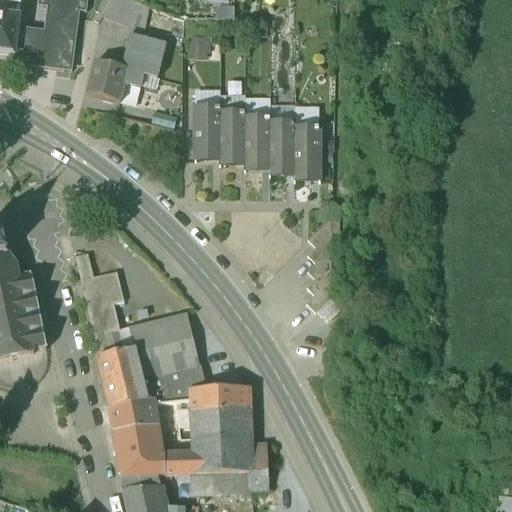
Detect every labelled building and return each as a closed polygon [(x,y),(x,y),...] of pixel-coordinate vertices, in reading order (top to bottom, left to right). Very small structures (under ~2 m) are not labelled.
[(12,68),(64,75),(67,51),(74,52),(79,16),(85,17),(87,0),(39,0),(38,9),(46,11),(43,35),(17,31),(14,58),(12,68)] [(149,12),(120,0),(110,0),(101,20),(126,30),(129,40),(142,43),(149,12)] [(215,15),(216,26),(233,25),(233,14),(215,15)] [(18,20),(0,18),(0,56),(14,58),(17,31),(18,20)] [(253,42),(267,40),(267,30),(253,29),(253,42)] [(121,72),(94,66),(86,99),(120,107),(124,90),(139,93),(143,80),(156,83),(161,64),(147,60),(151,45),(142,43),(129,40),(121,72)] [(210,44),(189,42),(188,63),(193,62),(209,64),(210,49),(212,48),(211,47),(210,44)] [(139,93),(124,90),(120,107),(135,110),(139,93)] [(215,114),(215,116),(195,116),(195,160),(219,160),(219,121),(219,114),(215,114)] [(240,121),(219,121),(219,160),(219,165),(244,165),(244,126),(244,119),(240,119),(240,121)] [(265,126),(244,126),(244,165),(244,170),(269,170),(269,131),(269,124),(268,124),(265,124),(265,126)] [(289,131),(269,131),(269,170),(269,175),(294,175),(294,136),(294,129),(293,129),(290,129),(289,131)] [(314,134),(314,135),(294,136),(294,175),(294,181),(318,180),(318,134),(317,134),(314,134)] [(332,218),(307,244),(315,251),(315,252),(332,234),(332,218)] [(32,278),(18,281),(16,270),(10,260),(7,259),(2,233),(0,233),(0,364),(33,358),(33,355),(44,352),(46,354),(47,351),(45,351),(42,335),(43,335),(43,332),(42,332),(39,317),(40,317),(39,314),(38,314),(35,299),(36,299),(36,296),(35,296),(31,281),(32,281),(32,278)] [(332,234),(315,252),(315,251),(307,259),(314,267),(315,268),(332,251),(332,234)] [(332,251),(315,268),(314,267),(306,276),(314,283),(314,284),(331,267),(332,251)] [(111,358),(101,313),(100,312),(93,282),(87,258),(75,261),(99,361),(111,358)] [(331,267),(314,284),(314,283),(306,292),(314,300),(331,283),(331,267)] [(123,306),(116,276),(93,282),(100,312),(113,308),(123,306)] [(331,283),(314,300),(305,308),(314,317),(331,301),(331,283)] [(113,308),(100,312),(101,313),(111,358),(122,356),(117,335),(119,335),(113,308)] [(186,318),(129,333),(134,353),(135,353),(149,408),(189,406),(189,394),(205,393),(186,318)] [(119,335),(117,335),(122,356),(134,353),(129,333),(119,335)] [(99,361),(97,362),(110,414),(149,408),(135,353),(134,353),(122,356),(111,358),(99,361)] [(205,393),(189,394),(189,406),(190,414),(190,433),(191,447),(192,479),(212,479),(237,478),(248,477),(250,477),(250,457),(247,392),(205,393)] [(149,408),(110,414),(122,482),(156,481),(189,479),(192,479),(191,447),(182,448),(182,459),(171,460),(171,454),(163,454),(164,460),(158,460),(157,451),(158,451),(149,408)] [(190,414),(172,415),(173,434),(190,433),(190,414)] [(267,449),(255,450),(255,456),(250,457),(250,477),(248,477),(250,495),(289,493),(288,475),(269,476),(267,449)] [(248,477),(237,478),(238,495),(250,495),(248,477)] [(192,479),(189,479),(190,499),(213,498),(212,479),(192,479)] [(122,482),(121,482),(123,494),(124,495),(159,492),(156,481),(122,482)] [(164,511),(159,492),(124,495),(123,494),(122,494),(125,511),(164,511)] [(511,511),(511,502),(502,501),(500,510),(499,511),(511,511)]
